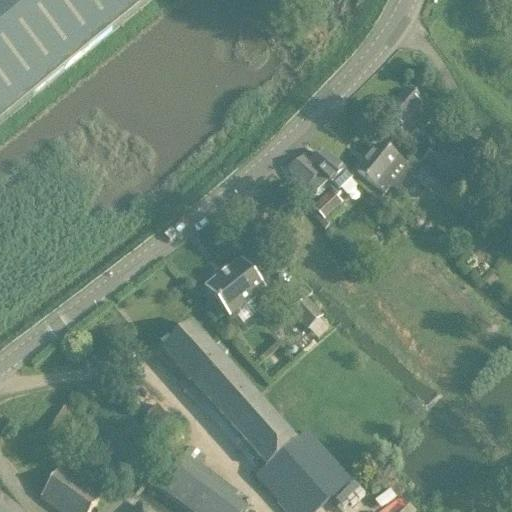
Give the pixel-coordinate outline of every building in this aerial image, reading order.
[(0,0),(0,126),(153,0),(0,0)] [(419,135),(436,116),(406,91),(382,118),(407,141),(415,132),(419,135)] [(384,196),(390,188),(397,194),(411,177),(448,207),(456,197),(410,160),(405,167),(380,146),(357,174),(384,196)] [(458,196),(472,180),(452,162),(451,164),(433,149),(423,161),(440,176),(438,179),(458,196)] [(303,161),(330,188),(338,197),(351,183),(321,155),(313,163),(307,157),(303,161)] [(317,200),(330,188),(303,161),(289,174),(306,192),(306,191),(314,200),(317,200)] [(323,222),(341,206),(330,193),(312,210),(323,222)] [(266,294),(258,284),(241,263),(206,291),(231,322),(266,294)] [(306,301),(291,314),(307,332),(308,330),(322,318),(307,302),(306,301)] [(165,354),(269,470),(257,480),(285,511),(321,511),(352,484),(309,434),(298,443),(194,327),(165,354)] [(158,429),(159,428),(169,419),(157,406),(146,416),(158,429)] [(63,409),(45,437),(62,448),(80,421),(63,409)] [(182,462),(160,491),(176,503),(198,474),(182,462)] [(41,500),(57,511),(94,511),(102,501),(61,471),(41,500)] [(0,511),(14,511),(0,500),(0,511)] [(233,501),(225,511),(245,511),(246,511),(233,501)]
